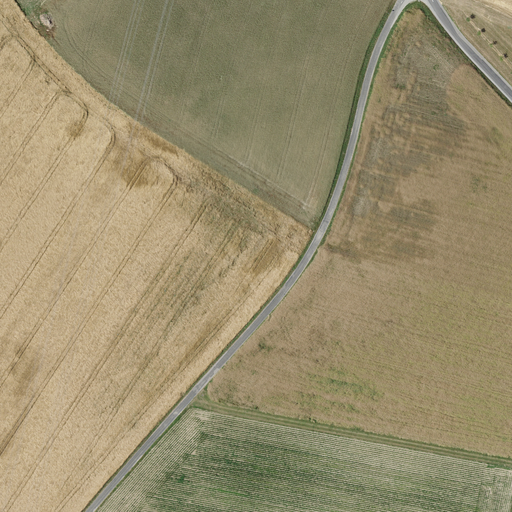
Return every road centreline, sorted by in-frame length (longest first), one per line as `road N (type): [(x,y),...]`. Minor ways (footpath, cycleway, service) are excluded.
road 1 (unclassified): [(404,0),(373,61),(335,199),(305,261),(89,511)]
road 2 (unclassified): [(431,0),(511,96)]
